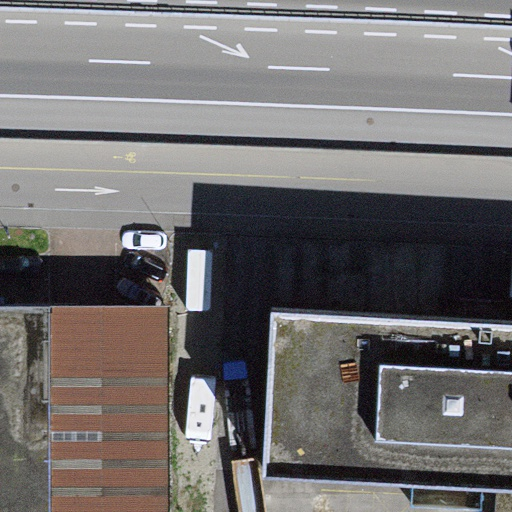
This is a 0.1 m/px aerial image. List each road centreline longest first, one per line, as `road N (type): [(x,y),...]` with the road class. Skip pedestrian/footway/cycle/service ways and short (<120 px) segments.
road 1 (motorway): [(0,59),(511,82)]
road 2 (unclassified): [(0,176),(511,194)]
road 3 (unknown): [(95,511),(114,341),(107,180)]
